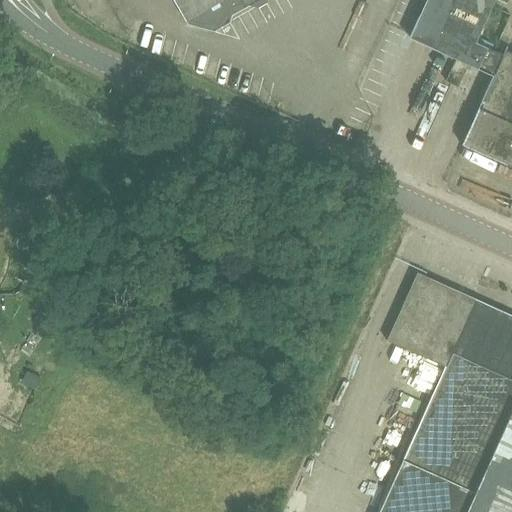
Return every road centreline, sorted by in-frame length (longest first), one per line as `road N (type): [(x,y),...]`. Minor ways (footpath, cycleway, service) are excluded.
road 1 (secondary): [(511,247),(66,46)]
road 2 (unknown): [(380,188),(413,0)]
